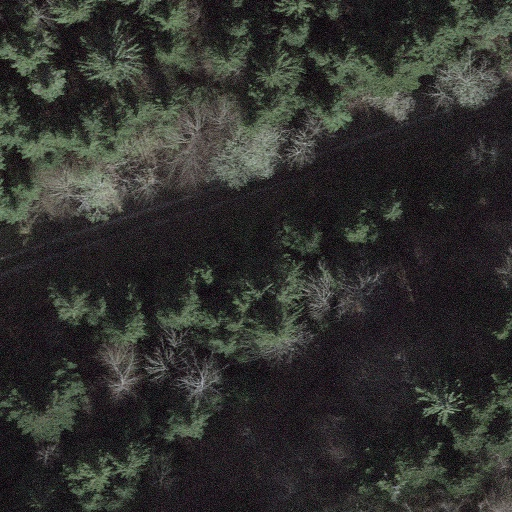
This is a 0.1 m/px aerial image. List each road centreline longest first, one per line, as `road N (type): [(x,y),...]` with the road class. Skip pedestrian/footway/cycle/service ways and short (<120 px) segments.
road 1 (track): [(0,271),(511,114)]
road 2 (track): [(194,511),(511,165)]
